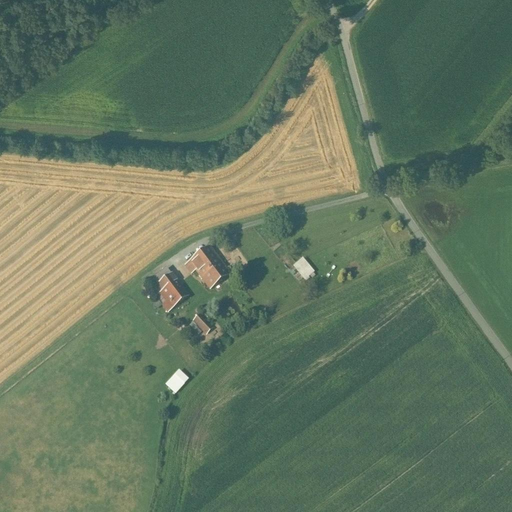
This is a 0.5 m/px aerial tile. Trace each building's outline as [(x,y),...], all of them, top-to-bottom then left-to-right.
[(230,275),(209,247),(185,266),(191,274),(195,270),(210,290),(230,275)] [(313,273),(302,260),(293,267),(305,282),(309,279),(307,277),(313,273)] [(171,275),(152,290),(156,296),(168,312),(188,297),(171,275)] [(211,328),(200,316),(194,321),(206,334),(211,328)] [(175,374),(165,385),(175,395),(185,384),(175,374)]
